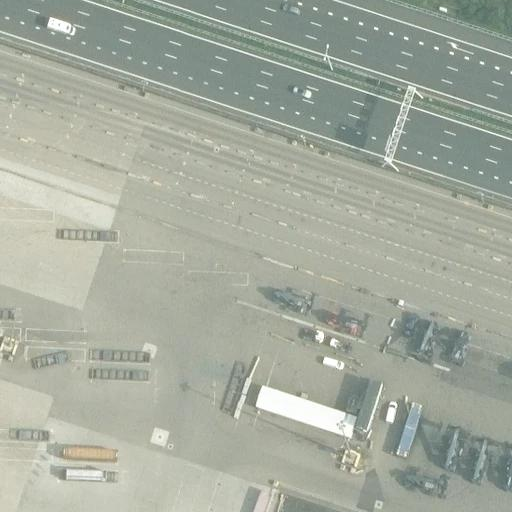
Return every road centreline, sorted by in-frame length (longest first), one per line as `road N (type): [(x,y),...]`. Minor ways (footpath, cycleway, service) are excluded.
road 1 (motorway): [(9,0),(511,166)]
road 2 (motorway): [(511,96),(214,0)]
